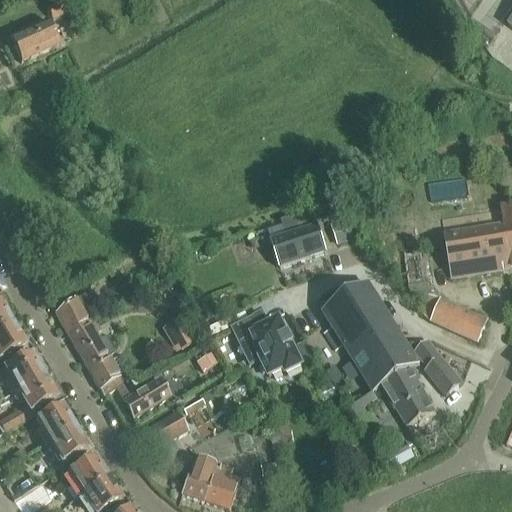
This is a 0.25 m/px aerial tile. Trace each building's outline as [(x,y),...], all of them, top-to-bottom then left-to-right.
[(48,12),(54,25),(73,15),(67,3),(48,12)] [(10,43),(22,67),(60,49),(48,25),(10,43)] [(506,231),(445,241),(452,282),(510,273),(511,272),(511,211),(503,213),(506,231)] [(288,241),(272,246),(281,273),(326,258),(312,215),(282,225),(288,241)] [(351,243),(346,227),(332,231),(337,248),(351,243)] [(433,290),(426,254),(405,257),(411,293),(433,290)] [(419,367),(369,289),(323,318),(325,321),(332,332),(323,338),(334,356),(343,350),(372,398),(381,393),(411,372),(419,367)] [(431,300),(424,316),(432,327),(479,348),(489,327),(442,307),(442,305),(431,300)] [(1,305),(0,305),(0,334),(14,326),(1,305)] [(62,307),(53,312),(68,338),(87,326),(75,307),(66,313),(62,307)] [(201,317),(192,320),(196,330),(205,326),(201,317)] [(262,317),(232,332),(239,347),(250,342),(262,366),(269,381),(284,374),(286,378),(301,371),(292,352),(294,351),(289,343),(289,342),(287,342),(284,336),(279,326),(269,331),(262,317)] [(87,326),(68,338),(80,359),(99,349),(92,336),(99,332),(93,323),(87,326)] [(14,326),(0,334),(0,364),(27,348),(14,326)] [(462,389),(428,344),(414,354),(426,371),(425,375),(445,401),(462,389)] [(99,349),(80,359),(91,377),(109,366),(106,360),(110,357),(113,356),(108,346),(100,351),(99,349)] [(32,357),(15,367),(5,374),(17,395),(45,379),(32,357)] [(161,386),(130,403),(109,366),(91,377),(104,400),(117,393),(125,406),(123,407),(132,424),(170,402),(161,386)] [(436,418),(418,388),(420,387),(411,372),(381,393),(407,433),(436,418)] [(58,401),(45,379),(17,395),(26,409),(31,417),(38,413),(58,401)] [(63,408),(47,419),(36,425),(49,446),(76,430),(63,408)] [(0,425),(7,436),(40,416),(38,413),(31,417),(26,409),(0,424),(0,425)] [(176,418),(141,437),(151,455),(186,436),(176,418)] [(251,434),(264,429),(260,419),(248,424),(251,434)] [(76,430),(49,446),(62,468),(90,452),(76,430)] [(279,436),(269,438),(272,451),(282,448),(279,436)] [(17,457),(13,460),(17,467),(22,464),(27,461),(23,454),(17,457)] [(95,461),(77,472),(69,478),(83,500),(110,483),(95,461)] [(212,509),(222,477),(223,474),(214,471),(213,472),(196,466),(184,500),(212,509)] [(262,483),(275,481),(273,469),(259,472),(262,483)] [(221,511),(232,511),(242,484),(222,477),(212,509),(221,511)] [(110,483),(83,500),(91,511),(109,511),(123,503),(110,483)] [(274,488),(272,488),(267,489),(269,507),(277,505),(274,488)]
